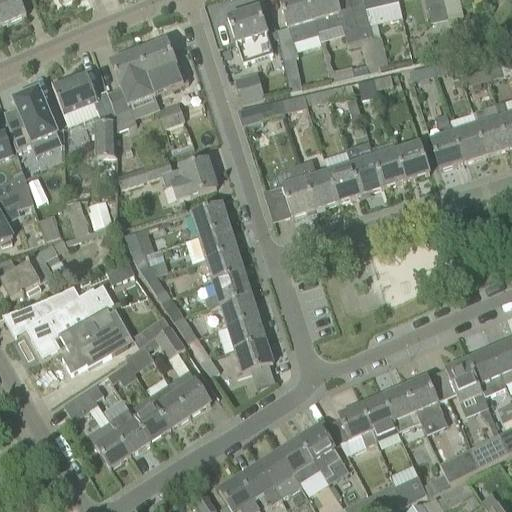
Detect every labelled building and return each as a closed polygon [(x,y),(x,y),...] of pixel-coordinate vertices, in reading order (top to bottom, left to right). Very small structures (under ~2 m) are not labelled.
[(0,0),(0,30),(26,20),(17,0),(0,0)] [(306,0),(296,0),(280,5),(288,32),(289,36),(292,47),(317,40),(316,37),(317,37),(306,0)] [(334,0),(306,0),(317,37),(343,30),(349,50),(362,46),(373,44),(372,41),(370,34),(369,34),(357,37),(351,13),(339,16),(334,0)] [(398,7),(396,0),(361,0),(363,10),(365,15),(398,7)] [(447,24),(441,0),(423,0),(430,28),(447,24)] [(441,0),(447,24),(455,59),(463,57),(455,22),(462,20),(457,0),(441,0)] [(245,16),(228,22),(236,49),(237,48),(243,67),(273,58),(271,50),(258,12),(256,13),(255,9),(243,12),(245,16)] [(363,10),(351,13),(357,37),(369,34),(369,32),(365,15),(363,10)] [(377,30),(369,32),(369,34),(370,34),(372,41),(379,40),(377,30)] [(276,36),(267,39),(269,46),(277,43),(276,39),(276,36)] [(373,44),(362,46),(364,55),(365,59),(363,60),(365,70),(367,80),(379,77),(380,76),(379,71),(373,46),(373,44)] [(380,44),(373,46),(379,71),(387,69),(385,58),(381,44),(380,44)] [(156,49),(138,56),(148,82),(155,101),(188,88),(175,55),(171,57),(166,45),(165,46),(156,49)] [(110,67),(121,94),(107,99),(116,121),(116,128),(116,129),(116,138),(136,130),(129,111),(155,101),(148,82),(138,56),(110,67)] [(300,95),(294,66),(282,68),(288,98),(300,95)] [(448,67),(432,70),(435,80),(451,76),(448,67)] [(360,72),(352,74),(354,83),(367,80),(365,70),(362,71),(360,72)] [(432,70),(416,74),(409,76),(411,86),(435,80),(432,70)] [(484,74),(486,84),(502,80),(500,70),(484,74)] [(486,84),(484,74),(468,79),(471,89),(486,84)] [(86,77),(52,90),(63,119),(64,119),(70,134),(94,125),(96,129),(101,129),(93,108),(97,106),(86,77)] [(256,78),(228,87),(235,110),(263,101),(256,78)] [(390,80),(376,84),(378,93),(392,90),(390,80)] [(376,84),(356,88),(360,104),(378,101),(379,100),(378,93),(376,84)] [(343,91),(327,95),(330,104),(346,101),(343,91)] [(25,130),(10,135),(15,152),(57,136),(51,122),(55,121),(50,106),(46,108),(40,94),(33,97),(32,94),(21,98),(22,101),(15,104),(17,108),(25,128),(25,130)] [(330,104),(327,95),(311,98),(314,108),(330,104)] [(283,115),(284,118),(307,113),(304,100),(281,106),(283,115)] [(355,105),(347,107),(352,122),(359,119),(355,107),(355,105)] [(281,106),(237,116),(242,131),(284,118),(283,115),(281,106)] [(511,151),(511,118),(508,120),(504,107),(494,110),(508,153),(511,151)] [(177,110),(158,116),(165,134),(184,127),(177,110)] [(508,153),(494,110),(485,113),(489,126),(476,130),(485,160),(508,153)] [(116,129),(116,128),(101,129),(96,129),(96,165),(116,165),(116,138),(116,129)] [(485,160),(476,130),(453,137),(463,167),(485,160)] [(0,162),(11,159),(12,159),(4,135),(0,136),(0,162)] [(463,167),(453,137),(430,144),(439,175),(463,167)] [(419,147),(396,155),(406,185),(429,178),(419,147)] [(396,155),(374,162),(383,192),(406,185),(396,155)] [(374,162),(351,169),(360,200),(383,192),(374,162)] [(167,165),(145,172),(117,181),(121,193),(162,181),(171,178),(171,176),(167,165)] [(207,165),(171,176),(171,178),(162,181),(166,193),(172,191),(177,205),(189,201),(190,202),(216,193),(207,165)] [(338,207),(328,177),(316,180),(311,165),(300,168),(315,214),(338,207)] [(289,172),(294,187),(282,191),(292,221),(315,214),(300,168),(289,172)] [(360,200),(351,169),(328,177),(338,207),(360,200)] [(23,179),(0,190),(0,249),(1,252),(12,248),(10,243),(12,242),(0,220),(15,212),(17,216),(33,211),(23,179)] [(75,242),(89,238),(77,203),(64,207),(66,212),(75,242)] [(221,209),(202,215),(191,218),(198,242),(228,232),(221,209)] [(52,221),(40,223),(44,244),(57,241),(52,221)] [(228,232),(198,242),(205,264),(236,255),(228,232)] [(133,237),(124,240),(129,256),(133,265),(142,261),(150,259),(153,257),(148,244),(137,248),(133,237)] [(105,240),(100,250),(110,255),(115,245),(105,240)] [(39,257),(0,279),(0,285),(11,305),(25,298),(27,302),(41,294),(38,290),(53,282),(47,271),(44,267),(55,261),(50,251),(39,257)] [(243,277),(236,255),(205,264),(213,287),(243,277)] [(142,261),(133,265),(135,269),(137,272),(146,286),(155,281),(151,275),(155,274),(150,259),(142,261)] [(129,268),(117,273),(122,285),(134,280),(129,268)] [(213,287),(216,299),(204,303),(207,313),(220,309),(220,310),(250,300),(243,277),(213,287)] [(155,281),(146,286),(155,300),(164,294),(155,281)] [(73,292),(17,315),(28,334),(43,360),(56,353),(52,346),(60,341),(105,316),(104,314),(106,313),(113,309),(102,291),(93,296),(92,294),(79,302),(73,292)] [(257,323),(250,300),(220,310),(227,332),(257,323)] [(170,303),(161,309),(174,327),(182,322),(170,303)] [(105,316),(60,341),(61,341),(70,358),(62,363),(70,379),(86,370),(88,373),(127,350),(106,313),(104,314),(105,316)] [(164,322),(144,335),(151,346),(171,332),(164,322)] [(182,322),(174,327),(183,341),(191,336),(182,322)] [(265,345),(257,323),(227,332),(234,355),(265,345)] [(171,332),(143,351),(153,365),(163,359),(167,365),(185,353),(171,332)] [(265,345),(234,355),(242,378),(272,369),(265,345)] [(511,348),(511,346),(489,355),(500,380),(504,389),(511,385),(511,348)] [(200,349),(192,355),(201,369),(209,363),(200,349)] [(143,351),(130,359),(140,374),(153,365),(143,351)] [(489,355),(467,364),(483,400),(505,391),(504,389),(500,380),(489,355)] [(219,377),(209,363),(201,369),(210,382),(219,377)] [(483,400),(467,364),(445,374),(460,408),(474,401),(480,415),(488,412),(483,400)] [(134,378),(128,368),(107,382),(111,388),(119,384),(123,390),(136,382),(134,378)] [(181,382),(169,389),(190,421),(209,408),(210,408),(199,391),(195,385),(189,376),(181,382)] [(438,407),(435,400),(427,382),(404,391),(420,427),(420,428),(442,419),(437,407),(438,407)] [(96,389),(87,395),(95,406),(103,401),(96,389)] [(155,411),(170,434),(189,421),(190,422),(190,421),(169,389),(149,402),(155,411)] [(420,427),(404,391),(382,401),(398,436),(420,427)] [(87,395),(81,399),(64,410),(74,425),(97,410),(95,406),(87,395)] [(382,401),(361,410),(376,445),(398,436),(382,401)] [(129,415),(150,447),(151,447),(150,447),(169,434),(170,435),(170,434),(155,411),(149,402),(129,415)] [(361,410),(338,420),(340,425),(349,444),(339,448),(345,461),(376,446),(376,445),(361,410)] [(115,437),(130,460),(131,460),(150,447),(150,448),(150,447),(129,415),(110,428),(115,437)] [(89,441),(110,474),(111,473),(130,460),(130,461),(130,460),(115,437),(110,428),(89,441)] [(340,464),(330,447),(319,430),(298,443),(320,477),(325,485),(334,480),(328,471),(340,464)] [(511,431),(497,439),(499,441),(507,458),(511,455),(511,431)] [(497,439),(468,454),(478,473),(507,458),(499,441),(497,439)] [(298,443),(278,456),(299,490),(320,477),(298,443)] [(478,473),(468,454),(440,469),(450,488),(478,473)] [(299,490),(278,456),(258,469),(277,497),(281,506),(301,493),(299,490)] [(258,469),(238,482),(253,505),(265,498),(273,511),(281,506),(277,497),(258,469)] [(426,500),(422,491),(417,480),(393,491),(397,501),(402,511),(426,500)] [(442,481),(422,491),(426,500),(446,490),(442,481)] [(257,511),(253,505),(238,482),(218,495),(227,509),(221,511),(257,511)] [(439,511),(446,511),(461,504),(467,511),(470,511),(478,507),(465,487),(434,503),(439,511)] [(402,511),(397,501),(393,491),(393,489),(368,502),(373,511),(402,511)] [(491,497),(480,505),(484,511),(504,511),(502,508),(500,509),(491,497)] [(166,501),(153,509),(155,511),(166,511),(171,509),(166,501)] [(212,511),(208,504),(206,501),(196,507),(198,511),(212,511)] [(373,511),(368,502),(345,511),(373,511)]
